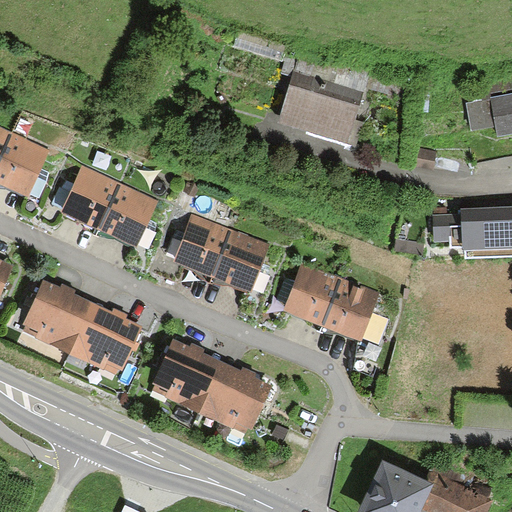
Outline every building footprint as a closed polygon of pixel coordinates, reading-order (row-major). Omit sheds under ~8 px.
[(356,96),(293,78),(281,118),(345,136),(356,96)] [(494,143),(511,139),(511,83),(464,91),(470,131),(491,128),(494,143)] [(0,179),(25,191),(41,153),(0,134),(0,179)] [(134,240),(150,203),(84,174),(68,211),(134,240)] [(465,256),(511,254),(511,209),(465,211),(466,218),(434,219),(434,238),(465,238),(465,256)] [(245,287),(261,247),(194,221),(178,260),(245,287)] [(358,335),(373,298),(303,270),(288,307),(358,335)] [(114,370),(134,329),(46,288),(27,329),(114,370)] [(365,338),(380,345),(391,318),(376,312),(365,338)] [(249,432),(268,389),(174,348),(155,391),(249,432)] [(440,511),(479,511),(482,508),(384,463),(361,511),(414,511),(419,502),(440,511)]
